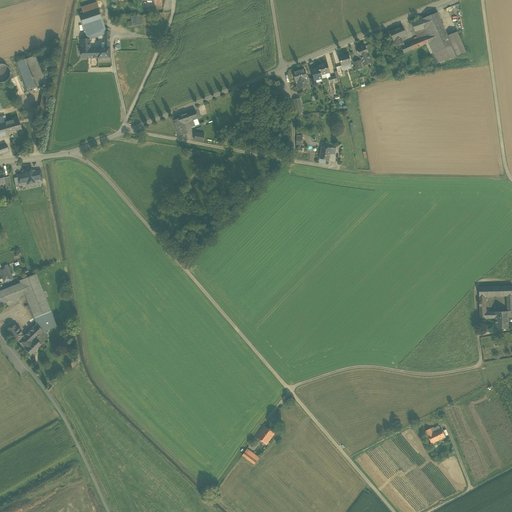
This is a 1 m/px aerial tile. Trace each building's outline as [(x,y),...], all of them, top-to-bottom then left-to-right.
[(97,3),(81,8),(83,14),(99,9),(97,3)] [(83,26),(103,20),(99,9),(83,14),(79,15),(83,26)] [(437,13),(422,19),(426,36),(427,37),(428,43),(432,53),(451,45),(447,36),(437,13)] [(142,24),(141,19),(128,22),(129,27),(142,24)] [(418,39),(426,36),(422,19),(411,23),(418,39)] [(103,20),(83,26),(88,39),(89,39),(89,40),(93,39),(103,35),(103,31),(106,31),(105,28),(103,20)] [(393,40),(401,37),(402,41),(404,40),(403,37),(406,35),(403,27),(390,32),(393,40)] [(457,32),(447,36),(451,45),(432,53),(437,64),(466,52),(457,32)] [(401,46),(401,47),(404,46),(402,41),(401,37),(393,40),(396,48),(401,46)] [(403,53),(426,44),(428,43),(427,37),(404,46),(401,47),(403,53)] [(88,39),(80,40),(81,58),(97,57),(97,49),(90,49),(89,42),(89,40),(89,39),(88,39)] [(110,41),(105,41),(105,49),(97,49),(97,57),(97,58),(110,57),(110,49),(110,41)] [(365,46),(357,49),(360,57),(363,64),(371,61),(368,53),(365,46)] [(348,54),(339,57),(342,66),(351,63),(348,54)] [(35,56),(17,63),(27,90),(46,83),(35,56)] [(360,61),(354,62),(356,70),(362,68),(360,61)] [(327,63),(324,64),(324,65),(318,66),(318,67),(320,75),(321,75),(329,73),(329,72),(327,63)] [(0,82),(1,82),(5,81),(8,79),(9,76),(10,72),(9,69),(6,66),(3,65),(0,64),(0,82)] [(318,67),(317,68),(315,69),(312,70),(313,73),(312,74),(312,76),(313,76),(314,77),(315,80),(321,78),(320,75),(318,67)] [(305,70),(293,73),(298,90),(309,87),(305,70)] [(18,76),(10,79),(16,96),(24,92),(18,76)] [(279,89),(271,91),(273,98),(281,96),(279,89)] [(194,111),(180,116),(183,123),(186,122),(187,124),(189,123),(191,128),(195,126),(193,119),(197,118),(194,111)] [(12,119),(4,121),(4,122),(8,132),(21,128),(17,116),(11,118),(12,119)] [(180,118),(174,120),(177,131),(179,130),(181,135),(187,133),(183,123),(180,116),(180,118)] [(1,123),(0,120),(0,137),(8,135),(8,132),(4,122),(1,123)] [(204,134),(196,133),(194,140),(203,142),(204,134)] [(6,144),(0,146),(0,153),(8,151),(6,144)] [(331,148),(321,147),(319,159),(329,161),(330,154),(331,148)] [(25,173),(17,175),(19,184),(27,182),(27,185),(35,183),(34,181),(38,180),(36,171),(34,171),(34,173),(32,173),(31,168),(24,170),(25,173)] [(8,268),(0,271),(0,274),(2,278),(11,275),(8,268)] [(43,332),(56,327),(35,274),(19,281),(20,283),(0,290),(0,304),(25,295),(36,324),(43,332)] [(511,285),(479,287),(479,297),(485,297),(507,296),(511,296),(511,285)] [(507,311),(494,312),(495,318),(495,321),(508,320),(508,317),(507,311)] [(508,320),(495,321),(495,329),(508,328),(508,320)] [(14,324),(6,328),(9,334),(17,342),(24,336),(21,333),(21,331),(19,331),(19,328),(17,328),(14,324)] [(24,336),(17,342),(24,349),(22,352),(25,355),(28,353),(30,355),(40,345),(39,344),(46,338),(46,335),(43,332),(36,324),(24,336)] [(275,433),(265,426),(257,438),(266,445),(275,433)] [(432,432),(427,435),(431,444),(432,444),(436,442),(445,438),(441,428),(440,429),(432,432)] [(259,458),(247,449),(245,452),(257,461),(259,458)] [(257,461),(245,452),(242,455),(254,465),(257,461)]
